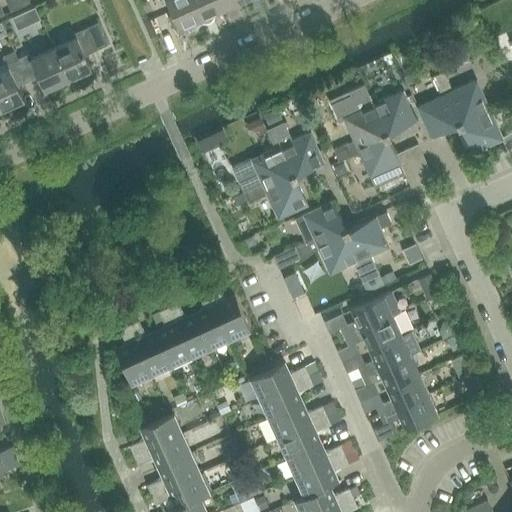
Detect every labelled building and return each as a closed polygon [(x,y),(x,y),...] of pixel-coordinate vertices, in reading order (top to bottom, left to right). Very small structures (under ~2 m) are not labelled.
[(21,7),(18,0),(6,0),(12,12),(21,7)] [(195,25),(202,22),(192,0),(167,0),(174,14),(169,16),(174,27),(179,25),(181,28),(194,22),(195,25)] [(192,0),(202,22),(205,23),(208,22),(211,21),(213,19),(215,16),(221,13),(220,10),(215,0),(192,0)] [(215,0),(220,10),(233,5),(234,7),(241,4),(239,2),(238,0),(215,0)] [(77,38),(55,48),(68,79),(91,69),(85,55),(108,44),(99,22),(75,33),(77,38)] [(18,59),(29,81),(39,76),(45,89),(68,79),(55,48),(32,58),(30,53),(18,59)] [(3,56),(7,65),(0,68),(0,107),(1,109),(10,105),(24,99),(18,85),(29,81),(18,59),(15,51),(3,56)] [(411,67),(402,70),(406,82),(414,80),(411,67)] [(444,71),(432,76),(437,86),(448,80),(444,71)] [(453,90),(447,92),(459,119),(463,120),(489,108),(476,79),(453,90)] [(431,136),(457,124),(459,119),(447,92),(453,90),(448,80),(437,86),(441,95),(417,106),(431,136)] [(333,149),(339,161),(359,152),(357,146),(383,134),(385,129),(373,103),(372,103),(364,84),(349,91),(350,94),(331,103),(339,121),(344,118),(354,140),(333,149)] [(373,103),(385,129),(390,131),(416,120),(402,90),(373,103)] [(277,107),(264,113),(270,125),(283,120),(277,107)] [(489,108),(463,120),(461,126),(473,151),(503,138),(489,108)] [(261,117),(246,123),(248,127),(257,132),(266,127),(261,117)] [(266,129),(271,138),(275,147),(281,145),(293,171),(298,173),(324,161),(310,131),(292,140),(284,121),(266,129)] [(357,146),(359,152),(375,186),(405,173),(401,164),(423,154),(418,143),(396,153),(388,136),(383,134),(357,146)] [(214,145),(209,135),(197,140),(202,151),(214,145)] [(293,171),(281,145),(275,147),(252,158),(259,176),(262,182),(265,188),(291,176),(293,171)] [(401,164),(405,173),(406,175),(428,165),(423,154),(401,164)] [(343,161),(334,165),(338,175),(343,172),(346,167),(343,161)] [(433,176),(428,165),(406,175),(411,186),(433,176)] [(259,176),(240,184),(243,190),(253,186),(262,182),(259,176)] [(296,178),(291,176),(265,188),(262,182),(253,186),(258,198),(267,193),(278,217),(308,203),(296,178)] [(248,202),(258,198),(253,186),(243,190),(247,199),(248,202)] [(243,190),(233,195),(237,203),(247,199),(243,190)] [(295,217),(305,241),(310,253),(319,249),(317,243),(343,231),(345,226),(333,200),(295,217)] [(347,233),(359,259),(353,261),(366,290),(384,283),(371,254),(389,246),(380,227),(391,222),(386,211),(349,227),(347,233)] [(343,231),(317,243),(319,249),(330,272),(353,261),(359,259),(347,233),(343,231)] [(253,236),(245,239),(247,246),(255,242),(253,236)] [(300,257),(310,253),(305,241),(295,245),(300,257)] [(273,255),(273,256),(278,267),(300,257),(295,246),(273,255)] [(391,270),(381,274),(385,282),(395,278),(391,270)] [(430,272),(420,277),(428,297),(437,293),(438,293),(430,272)] [(224,299),(217,284),(208,288),(230,337),(250,328),(235,295),(224,299)] [(210,346),(230,337),(208,288),(198,292),(205,308),(195,313),(210,346)] [(391,290),(350,309),(355,319),(340,326),(344,336),(393,314),(400,310),(391,290)] [(185,317),(178,301),(168,306),(191,355),(210,346),(195,313),(185,317)] [(171,364),(191,355),(168,306),(159,310),(166,326),(156,331),(171,364)] [(400,310),(393,314),(344,336),(348,345),(364,338),(369,348),(409,330),(400,310)] [(139,319),(129,324),(151,373),(171,364),(156,331),(146,335),(139,319)] [(443,323),(440,330),(444,338),(447,337),(455,334),(449,321),(443,323)] [(151,373),(129,324),(119,328),(127,344),(116,349),(131,382),(151,373)] [(418,350),(409,330),(369,348),(373,359),(357,366),(358,367),(362,375),(411,353),(418,350)] [(455,334),(447,337),(451,346),(459,343),(455,334)] [(382,378),(386,388),(420,373),(411,353),(362,375),(366,385),(382,378)] [(464,354),(451,359),(459,378),(462,377),(472,372),(464,354)] [(251,377),(260,397),(309,375),(304,365),(289,372),(284,362),(251,377)] [(358,367),(347,371),(351,380),(362,375),(358,367)] [(319,370),(309,375),(313,384),(323,380),(319,370)] [(472,372),(462,377),(466,385),(476,381),(472,372)] [(429,393),(420,373),(386,388),(391,398),(375,405),(380,415),(429,393)] [(313,384),(309,375),(260,397),(269,417),(302,402),(297,391),(313,384)] [(429,393),(380,415),(384,424),(400,417),(405,428),(438,413),(429,393)] [(175,398),(166,402),(169,407),(177,404),(175,398)] [(332,400),(322,404),(327,414),(337,409),(332,400)] [(226,401),(217,405),(221,414),(230,410),(226,401)] [(269,417),(278,436),(327,414),(322,404),(306,412),(302,402),(269,417)] [(145,437),(129,445),(134,454),(183,432),(173,412),(140,427),(145,437)] [(278,436),(287,456),(320,441),(315,431),(331,424),(327,414),(278,436)] [(240,431),(230,434),(234,444),(244,440),(240,431)] [(191,452),(183,432),(134,454),(138,464),(154,457),(158,467),(191,452)] [(287,456),(295,476),(344,453),(340,444),(324,451),(320,441),(287,456)] [(0,459),(16,454),(13,445),(0,449),(0,459)] [(200,471),(191,452),(158,467),(163,477),(147,484),(151,494),(200,471)] [(295,476),(304,495),(328,484),(329,485),(338,481),(333,470),(349,463),(344,453),(295,476)] [(16,454),(0,459),(0,482),(1,483),(0,479),(0,469),(19,463),(16,454)] [(255,458),(247,462),(251,471),(260,468),(255,458)] [(210,492),(200,471),(151,494),(156,503),(172,496),(176,505),(176,506),(200,495),(201,496),(210,492)] [(252,472),(244,476),(247,481),(255,478),(252,472)] [(243,477),(230,482),(234,493),(237,500),(250,495),(245,482),(243,477)] [(295,499),(300,511),(320,511),(353,497),(349,487),(333,495),(329,485),(328,484),(304,495),(295,499)] [(234,493),(229,495),(233,502),(237,500),(234,493)] [(263,494),(254,498),(259,509),(268,505),(263,494)] [(176,506),(176,505),(167,510),(167,511),(207,511),(201,496),(200,495),(176,506)] [(260,511),(253,497),(246,500),(251,511),(260,511)] [(320,511),(345,511),(358,506),(353,497),(320,511)] [(488,511),(492,510),(487,499),(465,509),(466,511),(488,511)]
